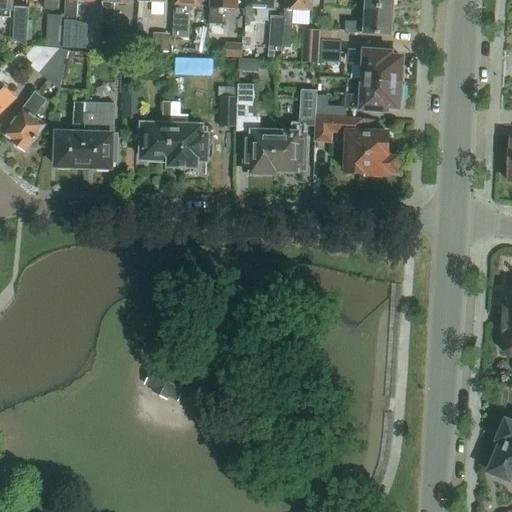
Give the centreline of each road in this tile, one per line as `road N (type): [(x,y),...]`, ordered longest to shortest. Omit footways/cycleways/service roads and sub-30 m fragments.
road 1 (residential): [(15,205),(455,219)]
road 2 (tertiary): [(433,511),(455,219)]
road 3 (tertiary): [(455,219),(467,0)]
